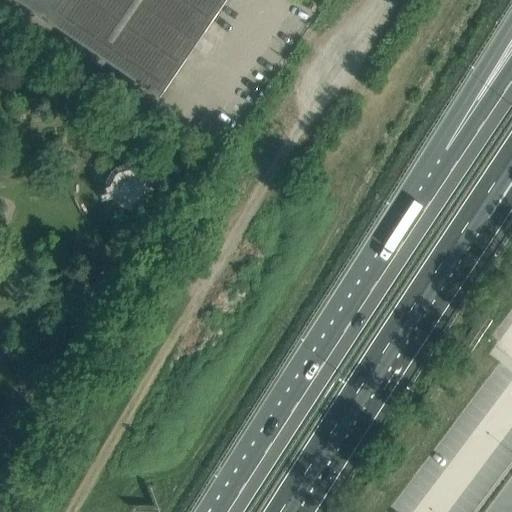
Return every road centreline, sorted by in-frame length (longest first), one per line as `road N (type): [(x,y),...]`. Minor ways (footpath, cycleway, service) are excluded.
road 1 (motorway): [(459,158),(226,511)]
road 2 (motorway): [(281,511),(473,212)]
road 3 (track): [(383,0),(199,291)]
road 4 (motorway): [(511,46),(459,158)]
